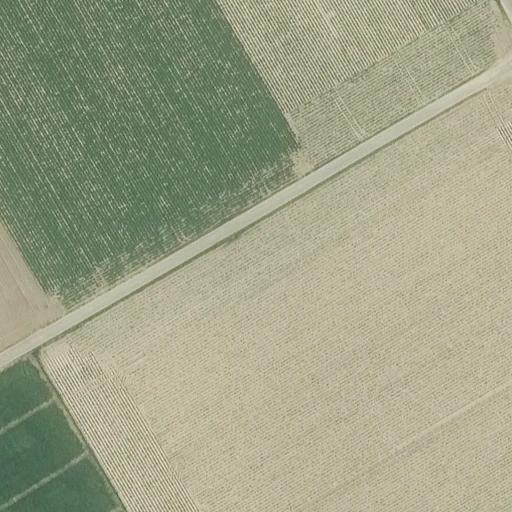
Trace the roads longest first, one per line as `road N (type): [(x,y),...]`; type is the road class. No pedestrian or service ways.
road 1 (track): [(0,362),(511,65)]
road 2 (unknown): [(6,358),(63,511)]
